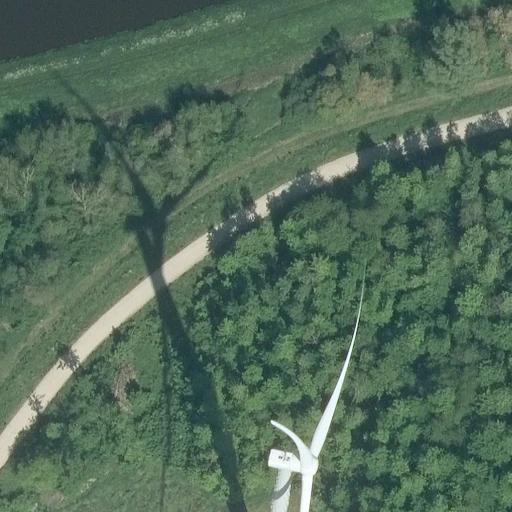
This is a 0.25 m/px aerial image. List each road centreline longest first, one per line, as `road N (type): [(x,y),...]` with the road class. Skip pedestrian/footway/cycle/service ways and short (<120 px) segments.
road 1 (unclassified): [(0,448),(111,318),(230,225),(370,153),(511,112)]
road 2 (track): [(511,83),(343,127),(230,174),(133,241),(0,381)]
